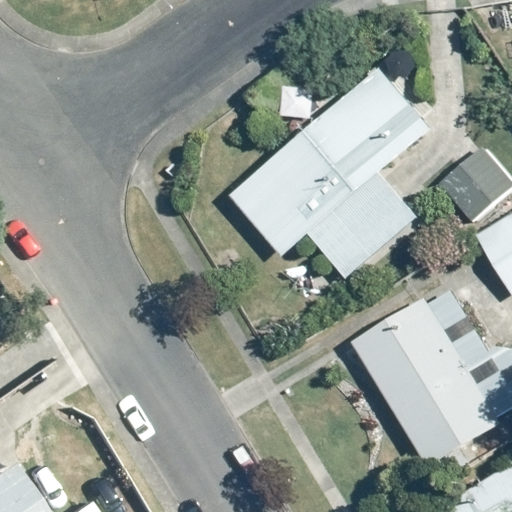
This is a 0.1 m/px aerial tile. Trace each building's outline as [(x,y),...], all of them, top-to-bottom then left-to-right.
[(429,129),(378,70),(229,196),(280,256),(306,235),(343,279),(418,216),(379,171),(429,129)] [(511,164),(489,134),(435,176),(474,226),(511,196),(511,164)] [(511,212),(475,235),(511,296),(511,212)] [(424,297),(347,341),(423,471),(503,425),(499,419),(511,411),(511,347),(484,343),(453,289),(428,304),(424,297)] [(0,511),(53,511),(21,461),(0,474),(0,511)] [(511,511),(511,464),(435,511),(511,511)]
